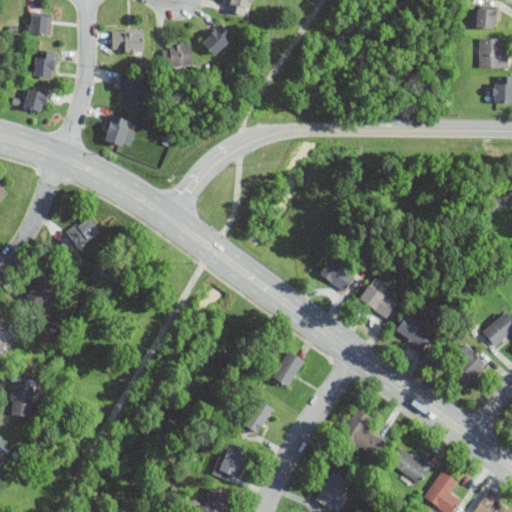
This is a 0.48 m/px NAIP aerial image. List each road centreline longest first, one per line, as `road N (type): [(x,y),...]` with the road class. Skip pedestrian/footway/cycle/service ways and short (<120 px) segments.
road 1 (tertiary): [(511,468),(145,203),(0,134)]
road 2 (residential): [(511,129),(260,134),(209,162),(168,220)]
road 3 (residential): [(85,0),(80,117),(34,218),(0,264)]
road 4 (residential): [(261,511),(300,433),(358,355)]
